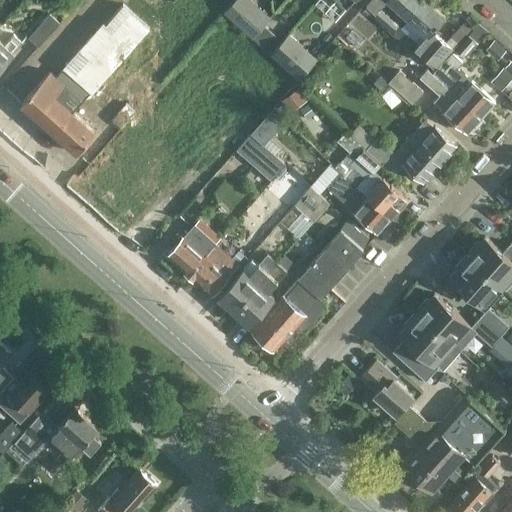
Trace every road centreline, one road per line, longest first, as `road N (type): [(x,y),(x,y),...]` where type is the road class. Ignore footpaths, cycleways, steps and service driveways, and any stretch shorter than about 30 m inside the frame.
road 1 (residential): [(265,416),(511,138)]
road 2 (residential): [(265,416),(33,210)]
road 3 (residential): [(0,284),(215,478)]
road 4 (residential): [(33,210),(195,28),(160,0)]
road 5 (residential): [(372,511),(265,416)]
